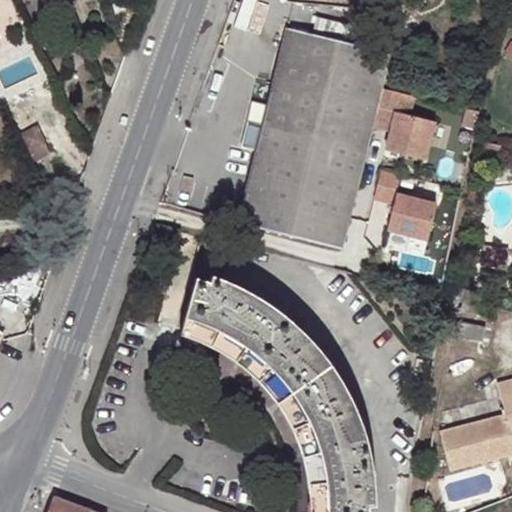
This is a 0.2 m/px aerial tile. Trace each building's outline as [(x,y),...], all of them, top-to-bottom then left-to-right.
[(389,53),(290,29),(239,223),(339,248),(370,127),(380,87),(389,53)] [(399,91),(380,87),(370,127),(390,131),(385,150),(424,160),(433,122),(409,116),(394,112),(399,91)] [(414,95),(399,91),(394,112),(409,116),(414,95)] [(18,135),(19,138),(39,131),(37,127),(18,135)] [(39,131),(19,138),(26,154),(45,145),(39,131)] [(500,146),(484,143),(480,159),(496,163),(500,146)] [(45,145),(26,154),(31,164),(49,155),(45,145)] [(400,174),(381,169),(374,198),(393,203),(387,229),(427,240),(436,203),(396,193),(400,174)] [(507,248),(481,246),(480,265),(506,266),(507,248)] [(366,511),(367,495),(374,494),(373,481),(367,481),(363,459),(350,415),(356,412),(351,400),(344,402),(329,375),(313,352),(307,346),(312,341),(303,331),(298,336),(260,306),(243,296),(246,290),(232,284),(229,290),(197,278),(182,329),(207,338),(222,345),(234,353),(244,359),(267,381),(276,391),(292,415),(302,435),(311,461),(316,492),(317,510),(316,511),(366,511)] [(466,290),(464,300),(479,303),(481,293),(466,290)] [(479,303),(464,300),(462,310),(477,314),(479,303)] [(484,328),(459,322),(456,336),(481,342),(484,328)] [(430,362),(418,360),(416,371),(428,373),(430,362)] [(511,393),(501,396),(506,415),(511,434),(511,433),(511,393)] [(511,433),(511,434),(506,415),(440,431),(449,470),(511,454),(511,433)] [(99,511),(57,496),(51,511),(99,511)]
